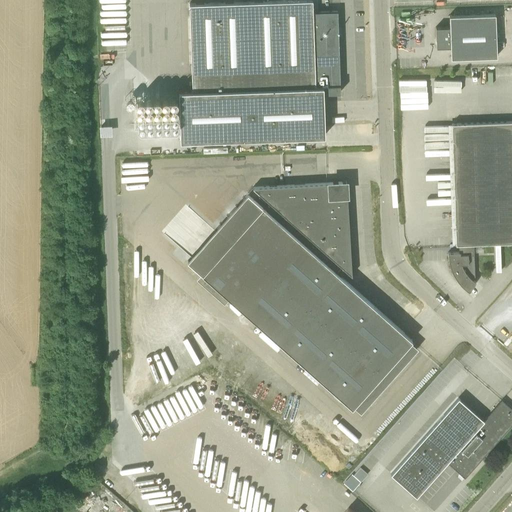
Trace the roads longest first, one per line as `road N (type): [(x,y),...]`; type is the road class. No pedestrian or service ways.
road 1 (unknown): [(460,322),(376,407),(352,419),(168,266),(174,228),(236,169),(386,148)]
road 2 (unclassified): [(511,370),(392,256),(381,0)]
